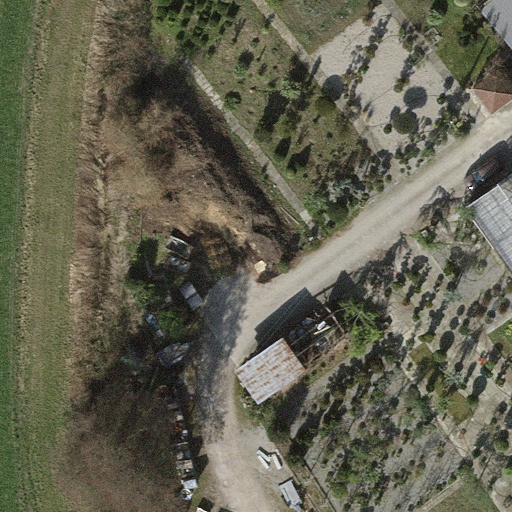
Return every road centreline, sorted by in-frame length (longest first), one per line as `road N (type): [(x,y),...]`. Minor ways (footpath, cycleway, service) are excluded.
road 1 (residential): [(243,319),(511,123)]
road 2 (track): [(243,319),(245,491),(259,511)]
